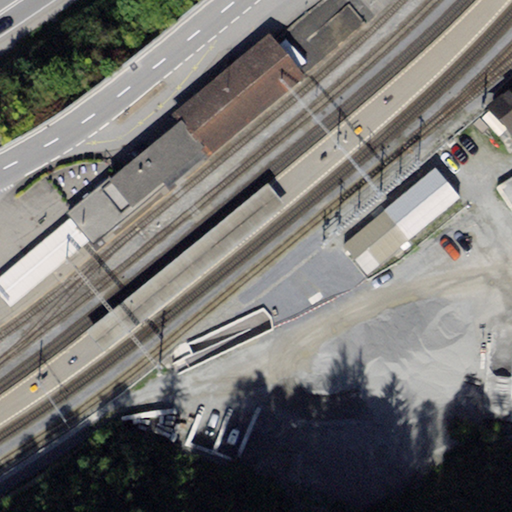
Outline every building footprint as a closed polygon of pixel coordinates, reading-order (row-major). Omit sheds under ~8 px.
[(304,82),(268,40),(172,121),(179,129),(205,160),(208,164),(304,82)] [(511,141),(511,93),(489,113),(511,141)] [(179,129),(111,185),(136,216),(205,160),(179,129)] [(461,203),(436,174),(342,251),(366,281),(461,203)] [(511,179),(503,183),(510,197),(511,196),(511,179)] [(109,183),(65,219),(69,223),(88,247),(92,252),(136,216),(111,185),(109,183)] [(92,327),(87,331),(105,354),(109,351),(159,311),(262,230),(287,209),(268,184),(141,288),(92,327)] [(69,223),(0,280),(0,297),(11,311),(88,247),(69,223)]
